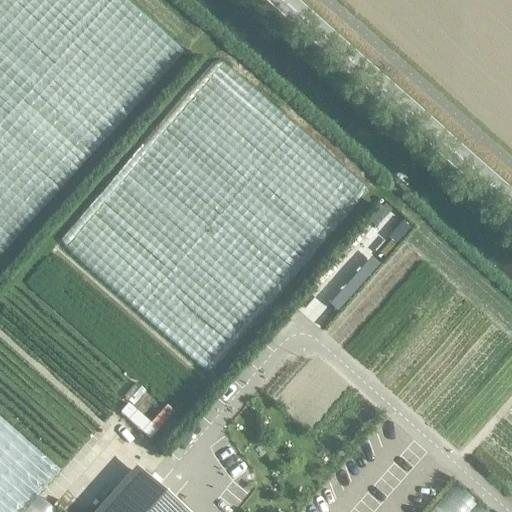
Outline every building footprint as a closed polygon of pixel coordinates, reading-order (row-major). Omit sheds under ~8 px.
[(129,0),(0,0),(0,254),(186,51),(129,0)] [(366,194),(221,68),(63,249),(209,375),(366,194)] [(370,258),(330,305),(337,311),(378,264),(370,258)] [(125,398),(132,405),(144,392),(137,385),(125,398)] [(120,414),(149,439),(174,412),(166,406),(150,424),(128,405),(120,414)] [(0,413),(0,467),(3,470),(8,464),(8,455),(27,456),(28,447),(38,447),(0,413)] [(192,511),(142,468),(103,511),(192,511)] [(488,511),(455,484),(430,511),(488,511)] [(26,511),(53,511),(38,499),(26,511)]
